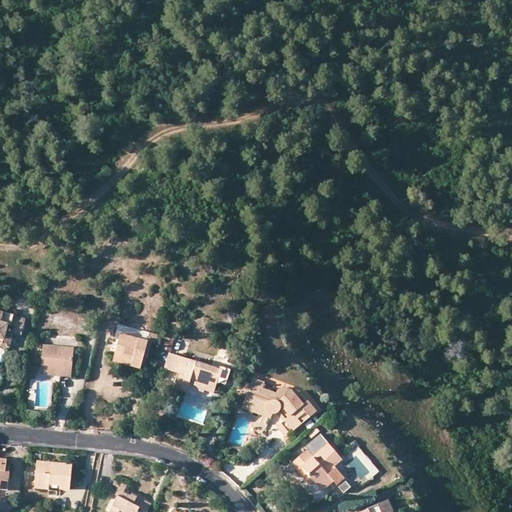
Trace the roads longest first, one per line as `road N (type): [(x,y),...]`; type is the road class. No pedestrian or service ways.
road 1 (track): [(0,247),(38,241),(154,140),(295,100),(321,109),(415,218),(511,243)]
road 2 (residential): [(245,511),(219,483),(169,455),(0,435)]
